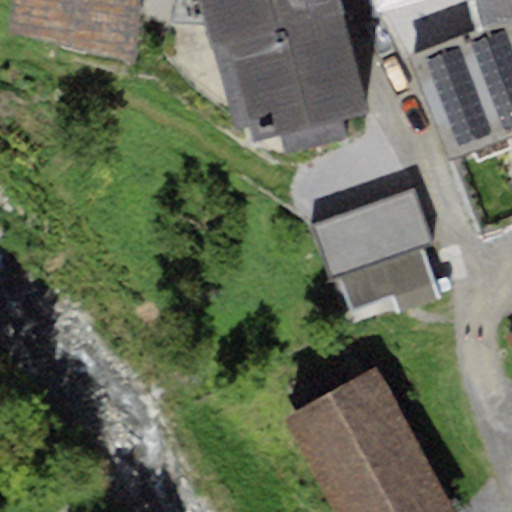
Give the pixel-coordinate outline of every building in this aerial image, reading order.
[(11,0),(7,31),(123,56),(128,0),(11,0)] [(200,0),(234,124),(247,120),(251,136),(278,128),(286,157),(351,140),(346,121),(372,115),(345,17),(340,0),(200,0)] [(407,0),(375,0),(378,9),(407,0)] [(511,0),(477,0),(484,20),(508,12),(511,10),(511,0)] [(484,20),(403,51),(447,149),(511,123),(511,23),(508,12),(484,20)] [(405,189),(305,223),(324,276),(335,272),(348,308),(436,277),(405,189)] [(511,323),(501,329),(511,349),(511,323)] [(450,511),(371,364),(278,417),(331,511),(450,511)]
